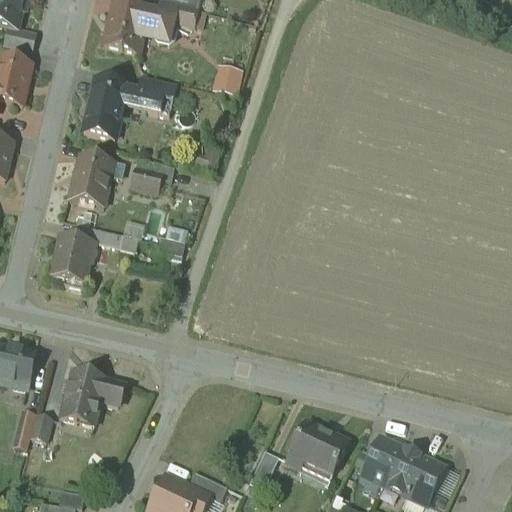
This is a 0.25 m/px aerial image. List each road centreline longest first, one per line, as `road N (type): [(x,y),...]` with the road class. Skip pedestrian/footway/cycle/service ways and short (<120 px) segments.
road 1 (residential): [(177,356),(173,339),(288,0)]
road 2 (residential): [(500,437),(177,356)]
road 3 (residential): [(6,315),(65,69),(64,24)]
road 4 (residential): [(6,315),(177,356)]
road 5 (residential): [(177,356),(177,380),(119,511)]
